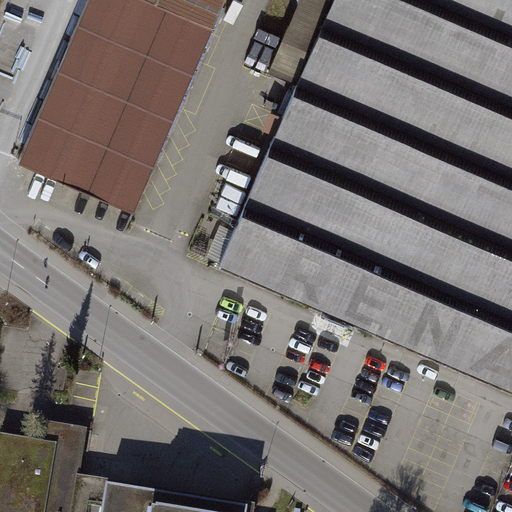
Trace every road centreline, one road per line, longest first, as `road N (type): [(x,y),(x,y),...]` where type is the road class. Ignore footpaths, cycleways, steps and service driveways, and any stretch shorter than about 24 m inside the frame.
road 1 (residential): [(0,250),(361,511)]
road 2 (unknown): [(0,149),(55,0)]
